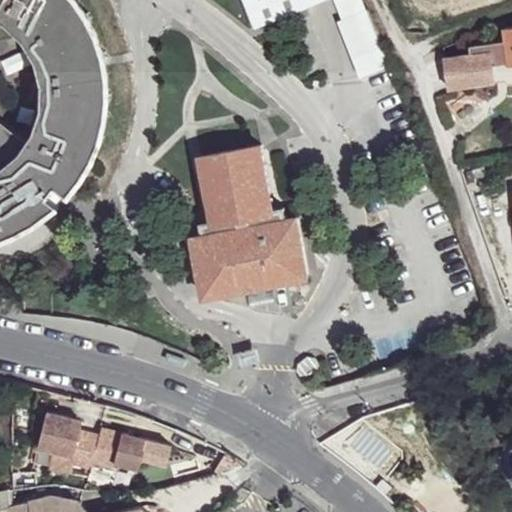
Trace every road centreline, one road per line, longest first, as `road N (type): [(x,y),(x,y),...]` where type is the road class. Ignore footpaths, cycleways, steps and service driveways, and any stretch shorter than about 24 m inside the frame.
road 1 (tertiary): [(270,434),(206,399),(0,340)]
road 2 (residential): [(270,434),(313,410),(511,350)]
